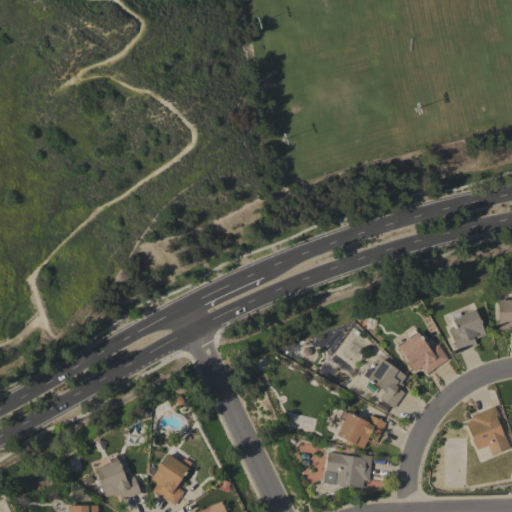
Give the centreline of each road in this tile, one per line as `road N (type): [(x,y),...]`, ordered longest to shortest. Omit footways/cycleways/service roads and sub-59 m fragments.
road 1 (primary): [(193,328),(388,250),(511,217)]
road 2 (primary): [(511,193),(375,228),(260,270)]
road 3 (residential): [(281,511),(193,328)]
road 4 (residential): [(406,509),(414,442),(438,402),(477,377),(511,375)]
road 5 (primary): [(40,414),(193,328)]
road 6 (primary): [(182,307),(31,393)]
